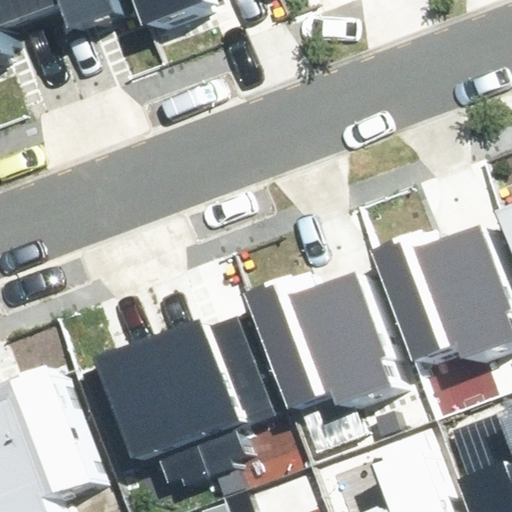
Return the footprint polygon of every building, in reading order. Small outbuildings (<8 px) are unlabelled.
[(0,0),(0,65),(43,50),(33,23),(58,15),(52,0),(0,0)] [(52,0),(58,15),(98,0),(106,24),(150,8),(146,0),(52,0)] [(160,0),(174,37),(242,14),(237,0),(160,0)] [(395,238),(435,356),(485,339),(490,355),(511,347),(511,233),(506,217),(470,229),(465,214),(395,238)] [(270,284),(310,401),(360,384),(366,400),(422,381),(382,263),(346,275),(341,260),(270,284)] [(260,422),(226,326),(180,342),(223,464),(252,454),(243,428),(260,422)] [(180,342),(131,358),(165,451),(183,445),(194,475),(223,464),(180,342)] [(68,495),(118,478),(78,360),(8,384),(13,399),(0,403),(0,479),(11,511),(69,511),(74,511),(68,495)] [(375,511),(476,511),(447,428),(400,445),(418,497),(375,511)] [(511,511),(511,463),(485,472),(499,511),(511,511)]
